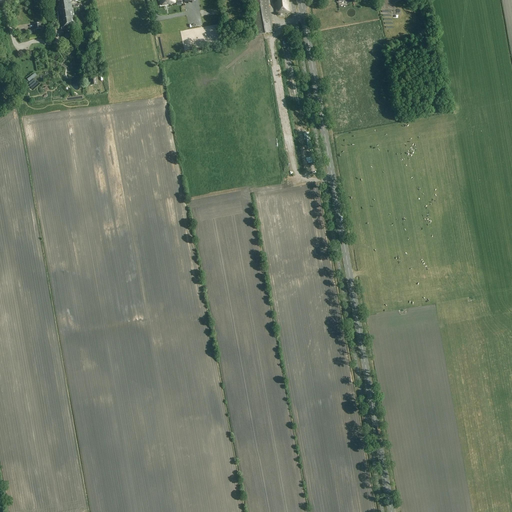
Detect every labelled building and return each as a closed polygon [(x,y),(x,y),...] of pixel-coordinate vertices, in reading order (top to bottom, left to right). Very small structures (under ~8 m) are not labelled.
[(56,8),(57,11),(73,9),(72,9),(71,1),(70,1),(69,0),(72,0),(74,0),(75,1),(78,1),(77,0),(57,0),(58,7),(56,8)] [(268,0),(262,1),(252,3),(257,35),(274,32),(268,0)] [(277,0),(278,2),(275,3),(276,14),(290,13),(288,0),(277,0)] [(57,11),(58,20),(60,20),(60,19),(74,17),(73,9),(57,11)] [(60,20),(58,20),(59,30),(76,28),(74,17),(60,19),(60,20)] [(89,78),(90,86),(98,85),(97,77),(89,78)]
